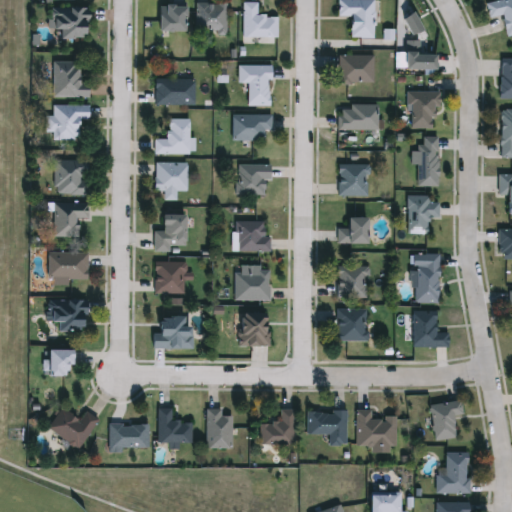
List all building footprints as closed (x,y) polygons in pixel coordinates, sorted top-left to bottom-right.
[(372,0),(372,39),(347,39),(347,18),(336,18),(336,0),(372,0)] [(506,0),(511,0),(511,34),(504,36),(501,16),(487,18),(485,3),(506,0)] [(225,35),(194,35),(194,3),(225,3),(225,35)] [(241,37),(241,3),(255,3),(255,16),(275,16),(275,37),(241,37)] [(155,31),(155,4),(183,4),(183,31),(155,31)] [(86,7),(86,39),(49,39),(49,7),(86,7)] [(432,54),(432,70),(403,70),(403,41),(416,41),(416,54),(432,54)] [(372,56),(372,84),(337,84),(337,56),(372,56)] [(511,99),(498,99),(498,59),(511,59),(511,99)] [(77,61),(77,82),(87,82),(87,98),(51,98),(51,61),(77,61)] [(268,106),(246,106),(246,84),(237,84),(237,66),(268,66),(268,106)] [(153,106),(153,80),(193,80),(193,106),(153,106)] [(438,92),(438,108),(432,108),(432,128),(407,128),(407,92),(438,92)] [(87,120),(76,120),(76,141),(51,141),(51,133),(49,133),(50,106),(87,106),(87,120)] [(376,130),(336,130),(336,106),(376,106),(376,130)] [(511,109),(511,158),(498,158),(498,109),(511,109)] [(270,130),(262,130),(262,141),(230,141),(230,115),(270,115),(270,130)] [(188,119),(188,139),(192,139),(192,154),(153,154),(153,139),(166,139),(166,119),(188,119)] [(415,187),(415,137),(436,137),(436,187),(415,187)] [(53,161),(86,161),(86,196),(53,196),(53,161)] [(185,163),(185,192),(175,192),(175,201),(162,201),(162,192),(153,192),(153,163),(185,163)] [(235,196),(235,165),(268,165),(268,181),(263,181),(263,196),(235,196)] [(367,196),(336,196),(336,165),(367,165),(367,196)] [(511,214),(504,214),(504,197),(496,197),(496,175),(511,175),(511,214)] [(436,203),(436,218),(425,218),(425,235),(405,235),(405,196),(428,196),(428,203),(436,203)] [(52,238),(52,204),(87,204),(87,220),(76,220),(76,238),(52,238)] [(152,232),(160,232),(160,216),(183,216),(183,251),(152,251),(152,232)] [(335,244),(335,230),(345,230),(345,218),(364,218),(364,244),(335,244)] [(268,237),(268,252),(234,252),(234,222),(262,222),(262,237),(268,237)] [(511,230),(511,260),(496,260),(496,230),(511,230)] [(86,253),(86,280),(46,280),(46,253),(86,253)] [(413,304),(413,267),(422,267),(422,255),(437,255),(437,304),(413,304)] [(152,295),(152,263),(183,263),(183,295),(152,295)] [(366,299),(334,299),(334,267),(366,267),(366,299)] [(267,301),(232,301),(232,273),(267,273),(267,301)] [(47,323),(47,301),(84,301),(84,331),(55,331),(55,323),(47,323)] [(334,310),(364,310),(364,342),(334,342),(334,310)] [(446,348),(410,348),(410,312),(433,312),(433,334),(446,334),(446,348)] [(266,347),(237,347),(237,314),(266,314),(266,347)] [(188,350),(152,350),(152,318),(188,318),(188,350)] [(70,365),(63,365),(63,377),(44,377),(44,350),(70,350),(70,365)] [(451,416),(453,439),(431,441),(428,405),(459,402),(460,415),(451,416)] [(77,450),(45,430),(58,409),(78,422),(84,412),(96,420),(77,450)] [(190,444),(155,444),(155,409),(169,409),(169,422),(190,422),(190,444)] [(230,450),(204,450),(204,410),(220,410),(220,416),(230,416),(230,450)] [(258,446),(258,424),(278,424),(278,411),(293,411),(293,446),(258,446)] [(345,411),(345,446),(326,446),(326,435),(305,435),(305,411),(345,411)] [(393,447),(354,447),(354,411),(369,411),(369,419),(394,419),(393,447)] [(106,424),(147,424),(147,449),(106,449),(106,424)] [(434,493),(434,475),(443,475),(443,454),(466,454),(466,493),(434,493)] [(366,511),(366,494),(400,494),(400,511),(405,511),(366,511)] [(434,511),(434,503),(465,503),(465,511),(434,511)]
